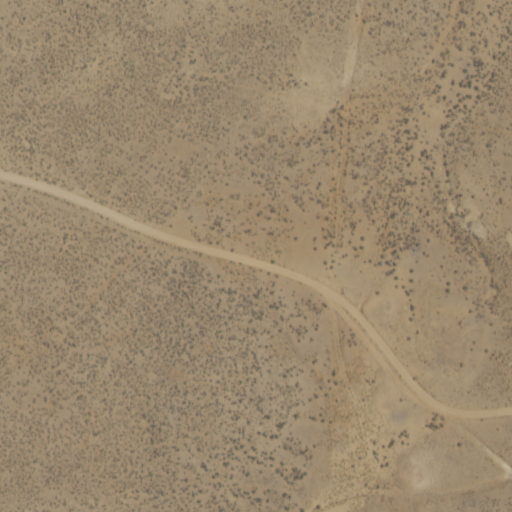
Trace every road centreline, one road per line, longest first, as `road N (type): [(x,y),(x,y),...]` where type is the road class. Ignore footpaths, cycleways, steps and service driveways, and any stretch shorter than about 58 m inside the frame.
road 1 (track): [(428,397),(351,305),(283,263),(201,247),(0,168)]
road 2 (track): [(306,511),(385,417),(428,397),(511,466)]
